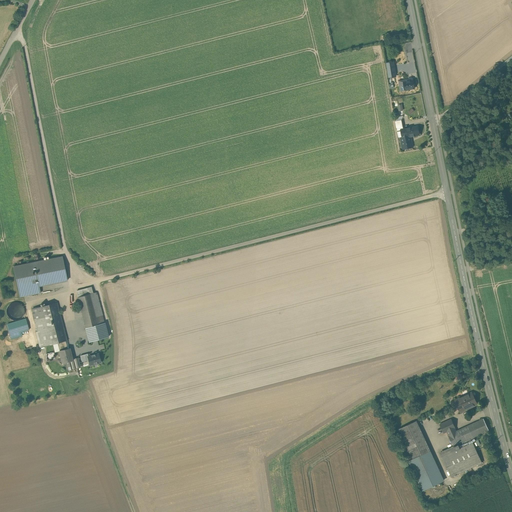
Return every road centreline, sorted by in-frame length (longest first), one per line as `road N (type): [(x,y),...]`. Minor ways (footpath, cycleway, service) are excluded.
road 1 (secondary): [(432,121),(511,474)]
road 2 (secondary): [(408,0),(432,121)]
